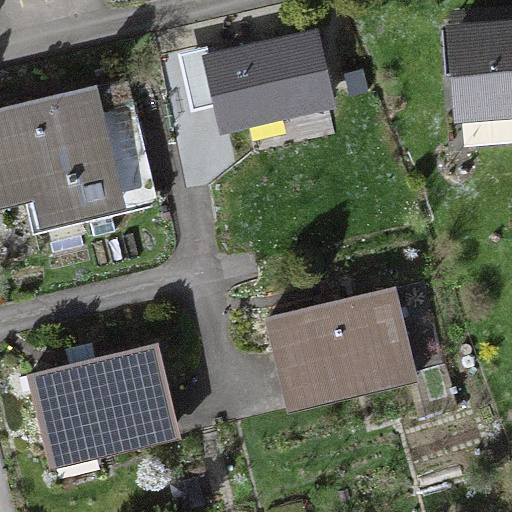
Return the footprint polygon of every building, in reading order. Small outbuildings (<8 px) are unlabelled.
[(507,115),(511,114),(511,24),(457,30),(463,110),(499,107),(507,115)] [(222,126),(332,101),(315,29),(206,54),(222,126)] [(44,220),(145,196),(136,157),(115,162),(107,130),(131,124),(120,82),(0,111),(0,201),(38,193),(44,220)] [(291,405),(340,394),(337,381),(415,362),(418,375),(427,415),(458,406),(454,372),(450,372),(444,355),(427,282),(397,289),(270,319),(291,405)] [(160,346),(33,376),(54,461),(102,450),(99,438),(177,419),(160,346)]
